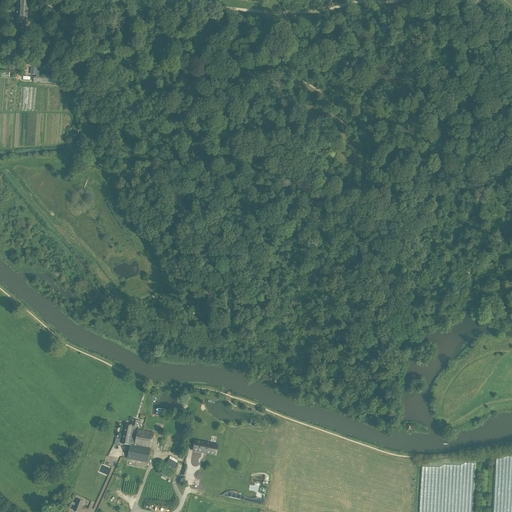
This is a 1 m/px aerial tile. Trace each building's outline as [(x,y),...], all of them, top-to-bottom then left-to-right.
[(17,12),(27,12),(28,3),(17,2),(17,12)] [(16,23),(26,23),(27,12),(17,12),(16,23)] [(40,31),(39,34),(42,34),(42,27),(39,27),(39,23),(33,22),(32,26),(34,27),(34,29),(39,30),(40,31)] [(31,74),(39,75),(40,67),(32,66),(32,67),(31,67),(31,74)] [(280,353),(277,359),(285,363),(288,357),(280,353)] [(126,423),(122,443),(130,445),(130,444),(134,445),(136,438),(132,438),(134,426),(138,426),(138,425),(140,425),(141,421),(139,421),(139,420),(132,419),(131,424),(126,423)] [(130,445),(127,459),(132,459),(137,461),(147,463),(150,448),(136,445),(136,444),(151,447),(154,433),(138,429),(136,438),(134,445),(130,444),(130,445)] [(196,441),(194,450),(204,452),(206,443),(196,441)] [(206,443),(204,452),(210,453),(214,454),(216,445),(206,443)] [(166,464),(175,469),(178,464),(169,459),(166,464)] [(77,499),(73,509),(79,511),(83,501),(77,499)]
